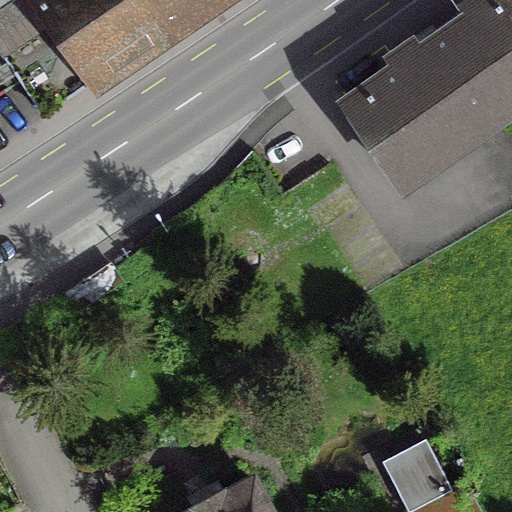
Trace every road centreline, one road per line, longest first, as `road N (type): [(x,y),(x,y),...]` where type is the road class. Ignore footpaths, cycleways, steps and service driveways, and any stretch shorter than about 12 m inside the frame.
road 1 (primary): [(0,225),(336,0)]
road 2 (residential): [(4,400),(65,511)]
